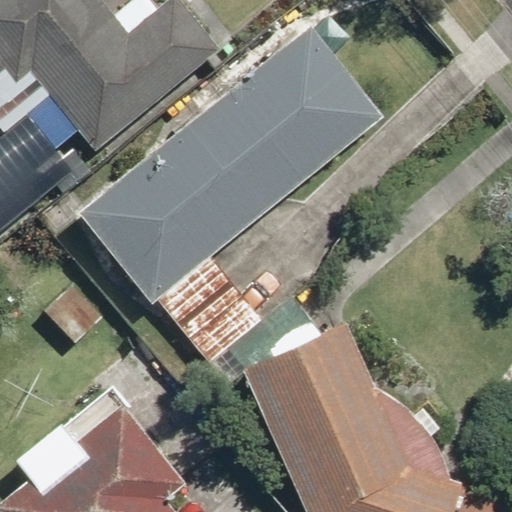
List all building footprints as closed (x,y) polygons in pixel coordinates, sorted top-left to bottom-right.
[(0,0),(0,124),(5,131),(0,134),(0,242),(91,167),(68,139),(81,128),(97,150),(221,47),(184,0),(167,0),(160,6),(155,0),(133,0),(117,14),(105,0),(0,0)] [(310,21),(80,209),(153,303),(387,115),(310,21)] [(266,323),(214,258),(164,299),(217,363),(266,323)] [(105,319),(73,284),(44,310),(75,345),(105,319)] [(349,321),(245,365),(307,511),(451,511),(462,480),(406,462),(349,321)] [(32,476),(0,501),(0,508),(3,511),(180,511),(169,498),(187,483),(122,403),(77,440),(62,421),(16,457),(32,476)]
